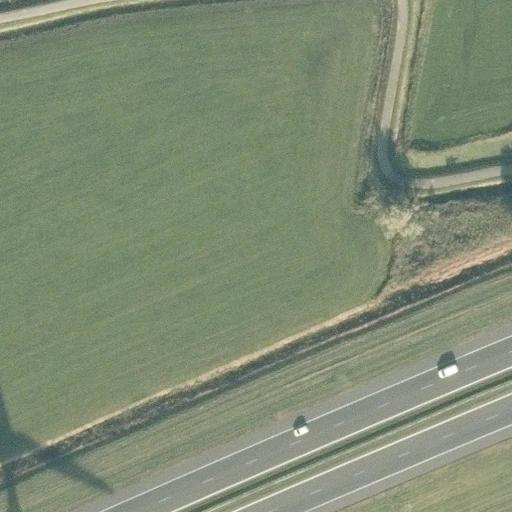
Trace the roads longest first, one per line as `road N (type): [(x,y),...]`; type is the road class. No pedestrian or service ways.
road 1 (motorway): [(511,350),(137,511)]
road 2 (unclassified): [(511,168),(426,184),(385,169),(400,0)]
road 3 (motorway): [(269,511),(511,408)]
road 4 (unclassified): [(131,0),(0,24)]
